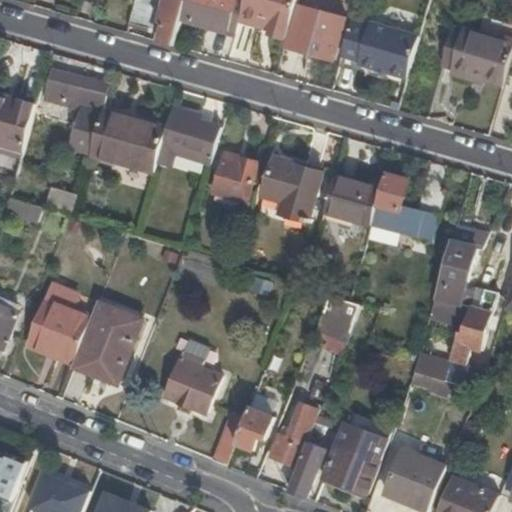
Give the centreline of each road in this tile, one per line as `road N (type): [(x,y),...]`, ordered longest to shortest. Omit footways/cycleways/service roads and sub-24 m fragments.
road 1 (residential): [(0,14),(511,160)]
road 2 (tertiary): [(244,506),(228,491),(0,403)]
